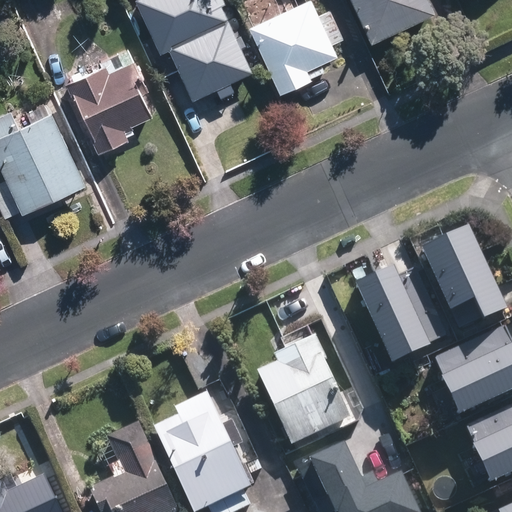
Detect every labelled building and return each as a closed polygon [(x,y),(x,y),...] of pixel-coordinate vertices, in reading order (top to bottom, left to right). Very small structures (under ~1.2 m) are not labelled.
[(316,15),(308,0),(307,0),(247,28),(278,94),(310,79),(306,70),(335,57),(330,45),(342,39),(329,9),(316,15)] [(347,0),(369,45),(433,16),(425,0),(347,0)] [(250,73),(226,20),(207,29),(204,21),(187,28),(185,22),(165,29),(168,36),(163,39),(190,99),(250,73)] [(98,66),(62,82),(69,97),(72,96),(88,133),(86,134),(94,152),(125,138),(123,131),(130,127),(129,123),(148,114),(138,92),(143,90),(125,49),(96,61),(98,66)] [(18,128),(9,110),(0,114),(0,172),(3,180),(0,181),(0,211),(3,219),(18,212),(20,215),(84,185),(50,113),(18,128)] [(419,250),(451,314),(476,302),(485,322),(511,309),(511,303),(473,223),(419,250)] [(350,282),(391,369),(438,347),(397,260),(350,282)] [(262,381),(292,447),(351,419),(325,362),(327,361),(316,335),(274,355),(282,373),(262,381)] [(511,344),(438,377),(458,421),(511,396),(511,344)] [(244,511),(253,508),(245,492),(252,488),(208,393),(175,408),(178,416),(153,427),(192,511),(201,511),(210,508),(211,511),(244,511)] [(179,511),(159,467),(161,467),(140,423),(107,437),(124,473),(89,490),(99,511),(179,511)] [(511,425),(469,445),(488,488),(511,477),(511,425)] [(406,469),(389,431),(357,446),(375,484),(406,469)] [(334,482),(322,459),(306,467),(314,485),(320,482),(322,488),(334,482)] [(0,511),(65,511),(46,470),(7,487),(2,476),(0,477),(0,511)] [(309,511),(299,489),(283,496),(290,511),(309,511)]
